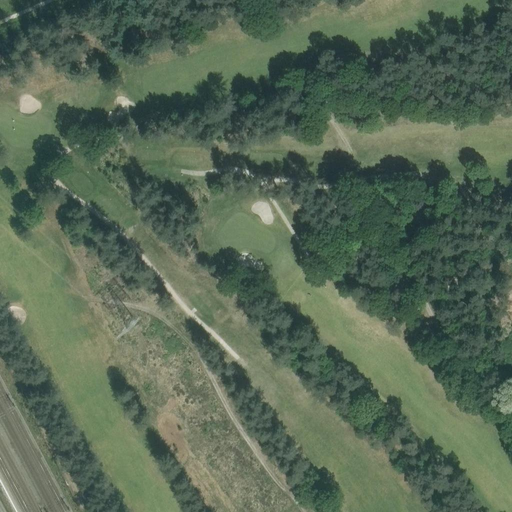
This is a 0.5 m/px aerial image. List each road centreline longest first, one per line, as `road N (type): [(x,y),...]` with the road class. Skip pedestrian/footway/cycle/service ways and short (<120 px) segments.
road 1 (track): [(82,298),(142,307),(189,343),(239,428),(305,511)]
road 2 (track): [(90,511),(0,342)]
